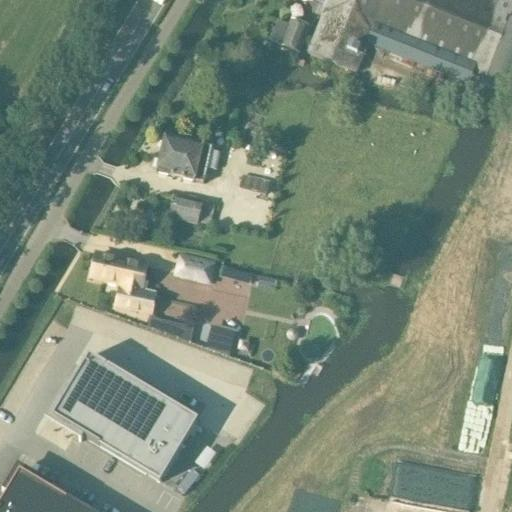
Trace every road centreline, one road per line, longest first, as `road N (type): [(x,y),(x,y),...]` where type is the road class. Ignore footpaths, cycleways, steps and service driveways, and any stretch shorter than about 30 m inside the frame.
road 1 (unclassified): [(0,306),(182,0)]
road 2 (primary): [(0,252),(152,0)]
road 3 (unclassified): [(0,466),(76,338)]
road 4 (track): [(488,511),(511,388)]
